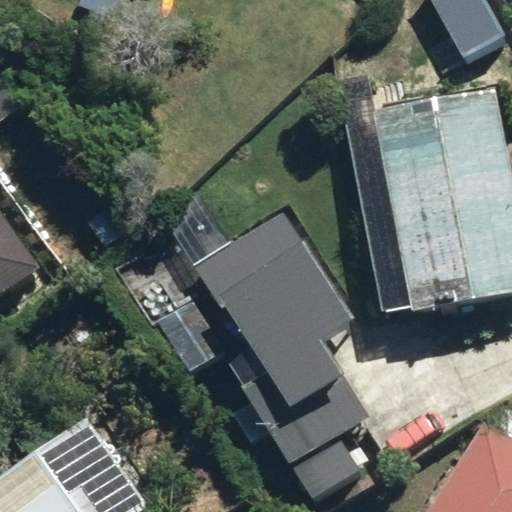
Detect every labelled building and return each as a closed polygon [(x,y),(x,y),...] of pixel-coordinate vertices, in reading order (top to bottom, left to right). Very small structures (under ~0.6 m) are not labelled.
[(511,152),(502,92),(376,113),(412,331),(511,315),(511,152)] [(0,314),(51,276),(0,205),(0,314)] [(355,339),(298,258),(185,336),(284,477),(349,431),(329,401),(347,389),(326,359),(355,339)] [(511,511),(511,420),(490,408),(430,511),(511,511)] [(147,511),(82,429),(0,492),(0,511),(147,511)]
